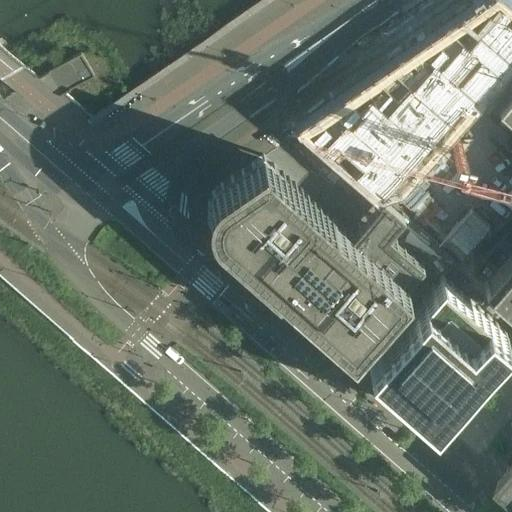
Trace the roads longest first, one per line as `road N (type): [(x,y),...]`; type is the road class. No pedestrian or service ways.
road 1 (secondary): [(65,254),(118,317),(335,511)]
road 2 (secondary): [(432,487),(173,255)]
road 3 (tertiary): [(158,176),(303,73),(346,23)]
road 4 (tertiary): [(346,23),(276,56),(141,148)]
road 5 (residential): [(432,487),(511,396)]
